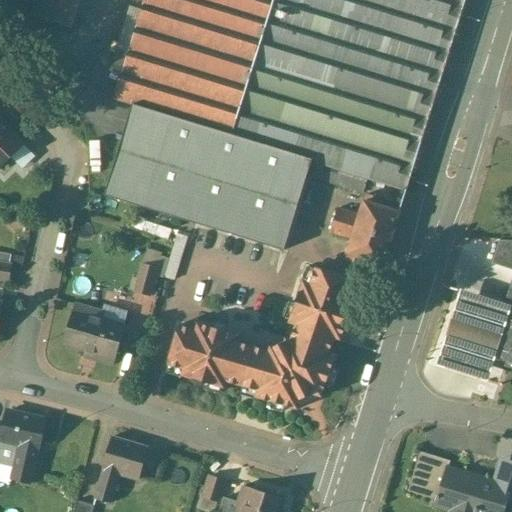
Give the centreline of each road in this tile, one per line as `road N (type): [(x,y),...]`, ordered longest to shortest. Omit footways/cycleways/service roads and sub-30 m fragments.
road 1 (residential): [(354,479),(18,377)]
road 2 (residential): [(18,377),(67,153),(0,77)]
road 3 (secondary): [(466,121),(380,400)]
road 4 (residential): [(380,400),(511,422)]
road 5 (secondary): [(504,0),(466,121)]
